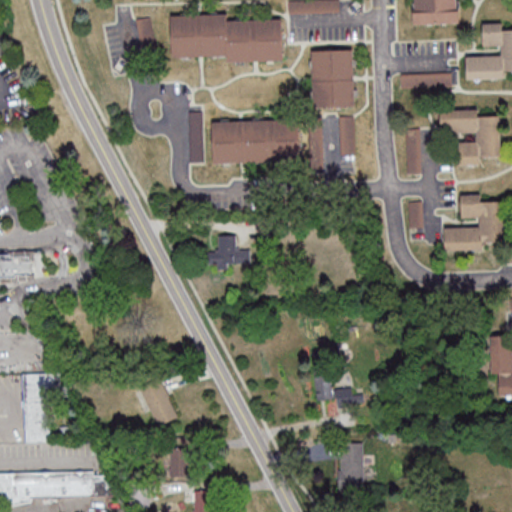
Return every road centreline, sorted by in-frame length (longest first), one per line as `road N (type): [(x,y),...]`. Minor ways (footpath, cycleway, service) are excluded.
road 1 (tertiary): [(292,511),(65,74),(39,0)]
road 2 (residential): [(392,189),(192,191),(176,128),(143,121),(142,80),(125,22)]
road 3 (residential): [(511,280),(429,277),(405,256),(386,123),(382,0)]
